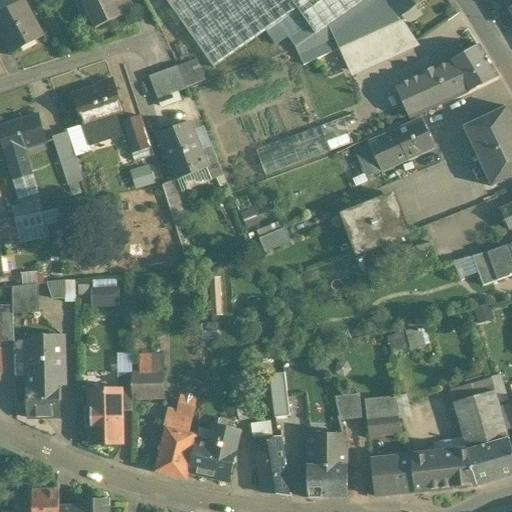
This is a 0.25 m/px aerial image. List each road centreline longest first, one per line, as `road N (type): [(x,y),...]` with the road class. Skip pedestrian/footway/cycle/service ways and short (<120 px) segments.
road 1 (residential): [(0,421),(139,487),(275,511)]
road 2 (residential): [(0,87),(125,46),(140,93)]
